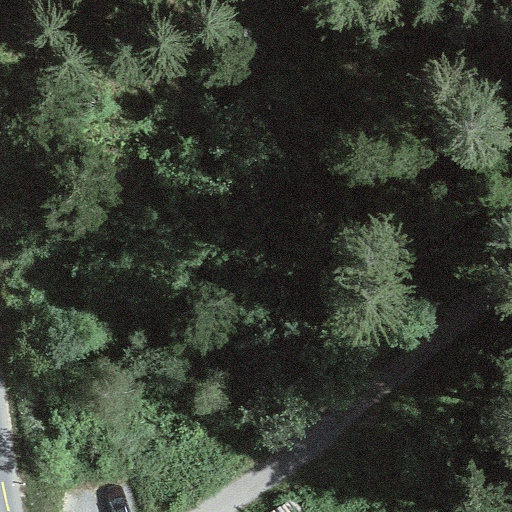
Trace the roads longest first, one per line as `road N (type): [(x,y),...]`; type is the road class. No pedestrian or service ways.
road 1 (track): [(356,408),(511,283)]
road 2 (track): [(204,511),(356,408)]
